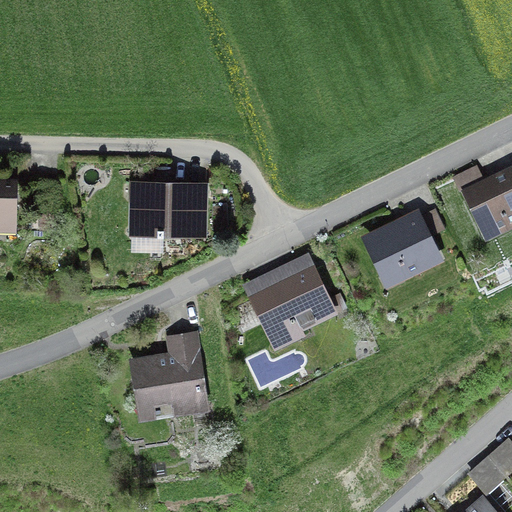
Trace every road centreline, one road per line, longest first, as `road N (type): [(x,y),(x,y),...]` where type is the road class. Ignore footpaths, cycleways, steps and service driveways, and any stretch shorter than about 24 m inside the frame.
road 1 (residential): [(0,145),(217,150),(245,166),(289,239)]
road 2 (residential): [(0,367),(289,239)]
road 3 (residential): [(289,239),(511,130)]
road 4 (residential): [(391,511),(511,405)]
